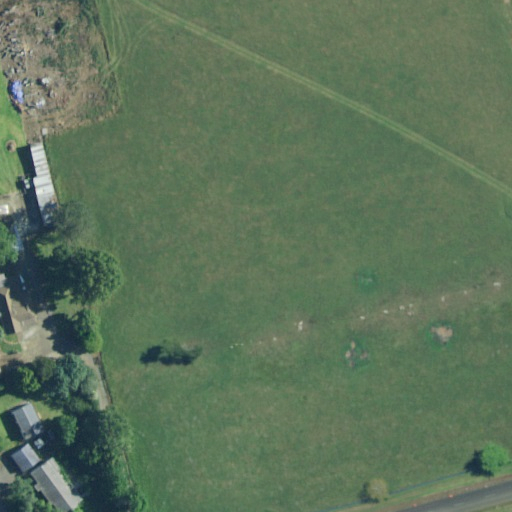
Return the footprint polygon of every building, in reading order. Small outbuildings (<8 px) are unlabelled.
[(42,145),(27,149),(34,177),(20,180),(22,190),(31,188),(42,231),(62,226),(42,145)] [(22,249),(15,225),(2,229),(9,253),(22,249)] [(20,269),(0,275),(0,332),(36,322),(20,269)] [(41,429),(29,404),(11,414),(23,438),(41,429)] [(33,465),(23,448),(10,456),(21,473),(33,465)] [(49,455),(27,471),(55,511),(59,511),(79,498),(49,455)]
